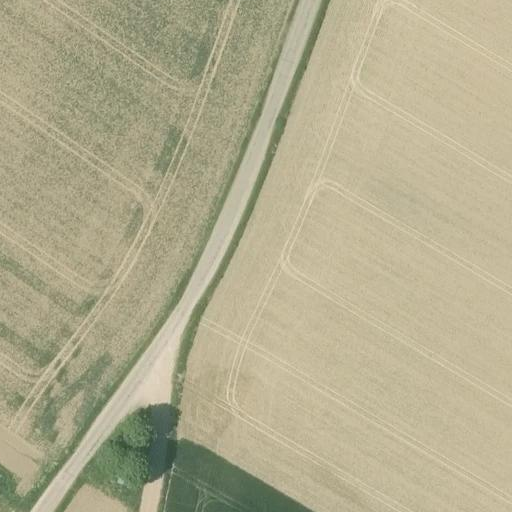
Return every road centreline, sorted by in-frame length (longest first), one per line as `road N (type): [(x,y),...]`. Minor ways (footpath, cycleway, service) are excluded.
road 1 (unclassified): [(41,511),(154,359),(212,258),(309,0)]
road 2 (track): [(154,359),(158,433),(144,511)]
